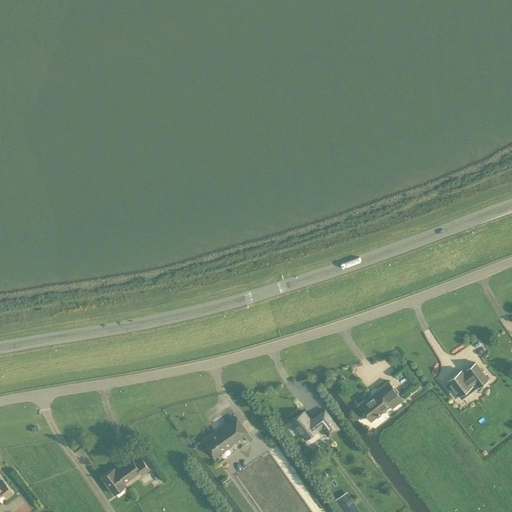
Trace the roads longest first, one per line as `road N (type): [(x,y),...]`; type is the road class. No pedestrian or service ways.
road 1 (secondary): [(0,348),(175,318),(326,275),(511,205)]
road 2 (unclassified): [(0,402),(278,344),(511,264)]
